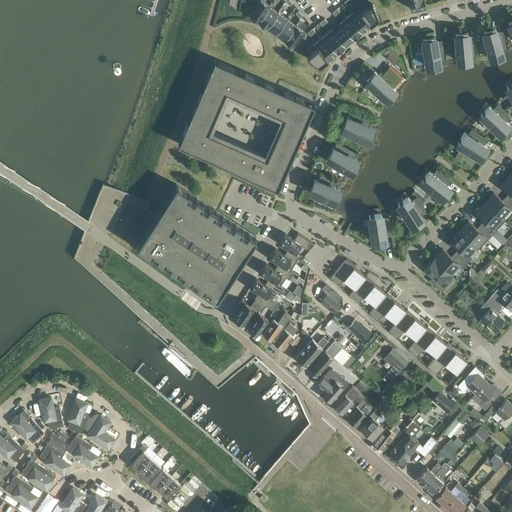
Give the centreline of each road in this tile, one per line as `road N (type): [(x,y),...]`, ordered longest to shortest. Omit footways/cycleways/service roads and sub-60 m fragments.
road 1 (residential): [(506,0),(377,39),(353,57),(291,191),(292,212)]
road 2 (residential): [(434,511),(255,350)]
road 3 (residential): [(108,478),(128,435),(98,397),(54,382),(28,388),(0,409)]
road 4 (residential): [(511,145),(402,266)]
road 5 (residential): [(498,355),(402,266)]
road 6 (residential): [(292,212),(381,264),(402,266)]
